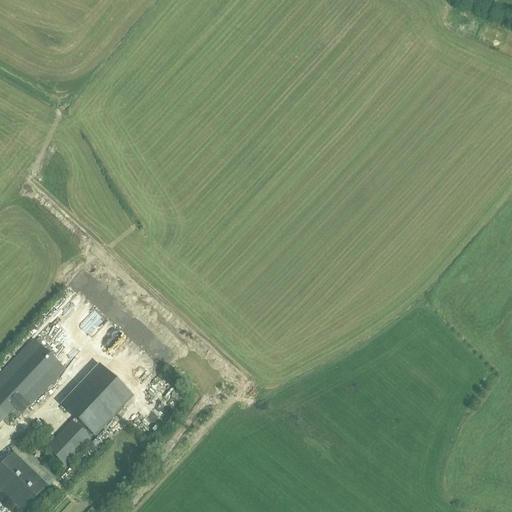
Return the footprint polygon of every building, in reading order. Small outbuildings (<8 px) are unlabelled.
[(85,336),(85,342),(100,342),(99,320),(92,320),(92,326),(89,326),(89,336),(85,336)] [(21,416),(65,370),(33,339),(0,373),(0,425),(4,422),(6,424),(17,412),(21,416)] [(99,364),(60,406),(95,438),(134,397),(99,364)] [(147,402),(162,393),(160,389),(153,393),(150,389),(142,394),(147,402)] [(133,415),(137,420),(145,414),(140,408),(133,415)] [(91,439),(72,421),(46,449),(65,467),(91,439)] [(45,487),(13,456),(0,470),(0,487),(23,510),(45,487)]
